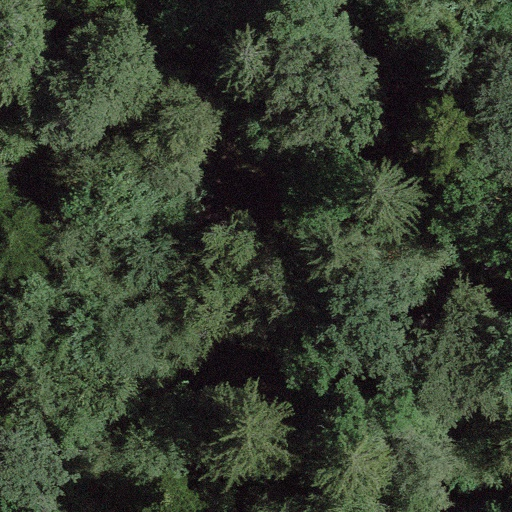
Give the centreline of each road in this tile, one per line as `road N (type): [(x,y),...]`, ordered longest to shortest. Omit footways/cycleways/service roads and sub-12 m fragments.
road 1 (track): [(188,511),(226,264),(194,0)]
road 2 (track): [(194,451),(0,397)]
road 3 (track): [(94,0),(208,97)]
